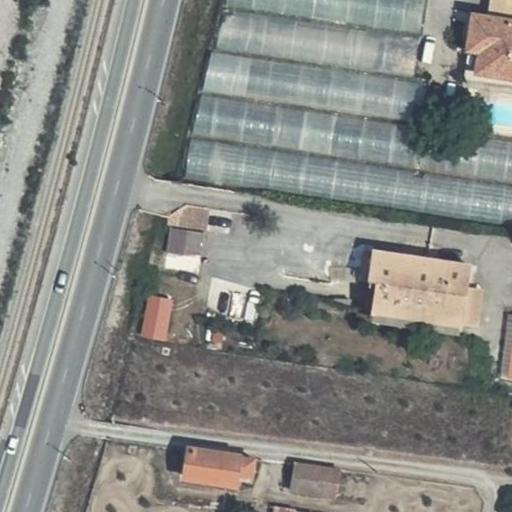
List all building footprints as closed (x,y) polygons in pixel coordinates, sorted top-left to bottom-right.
[(423,27),(426,0),(232,0),(232,2),(423,27)] [(511,0),(484,0),(482,20),(460,17),(455,44),(469,47),(466,71),(511,77),(511,0)] [(274,93),(278,58),(211,51),(208,86),(274,93)] [(177,201),(169,249),(204,255),(212,207),(177,201)] [(457,321),(467,258),(371,242),(364,275),(373,278),(368,307),(457,321)] [(151,293),(144,334),(168,338),(175,297),(151,293)] [(248,454),(180,445),(175,479),(230,485),(232,474),(246,476),(248,454)] [(333,495),(338,467),(292,464),(288,488),(333,495)] [(367,499),(370,480),(347,478),(345,497),(367,499)]
